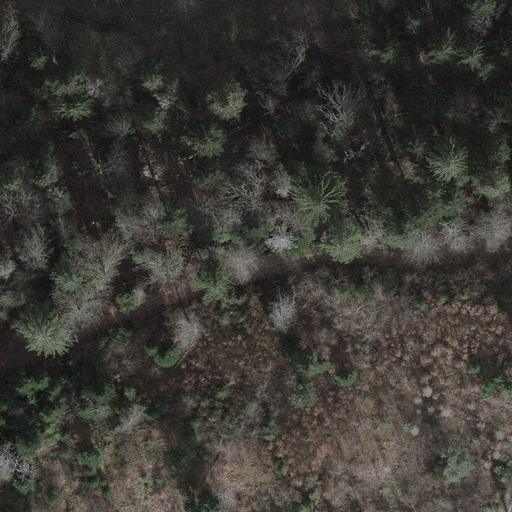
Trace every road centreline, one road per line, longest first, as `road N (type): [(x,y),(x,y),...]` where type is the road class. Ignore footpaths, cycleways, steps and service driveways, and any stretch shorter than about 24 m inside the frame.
road 1 (track): [(511,241),(313,255),(112,311),(0,358)]
road 2 (track): [(105,11),(239,45),(380,63),(511,60)]
road 3 (track): [(55,0),(105,11),(175,0)]
